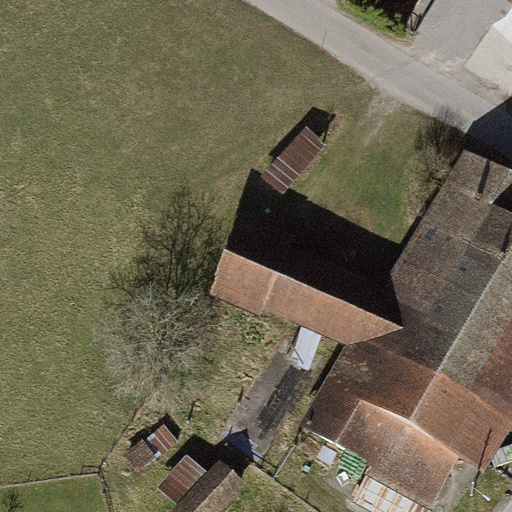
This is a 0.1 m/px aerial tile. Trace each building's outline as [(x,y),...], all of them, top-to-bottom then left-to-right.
[(346,0),(404,35),(424,0),(346,0)] [(511,0),(498,0),(494,8),(511,18),(511,0)] [(318,155),(300,137),(252,179),(279,197),(318,155)] [(358,486),(404,511),(426,511),(448,479),(473,491),(511,425),(511,249),(501,237),(511,214),(511,195),(502,194),(456,159),(373,291),(284,253),(286,245),(232,226),(195,307),(251,331),(255,320),(339,358),(296,423),(325,464),(357,473),(358,486)] [(128,477),(171,447),(156,422),(116,458),(128,477)] [(219,511),(237,493),(227,478),(210,468),(198,477),(178,461),(148,495),(168,511),(219,511)]
